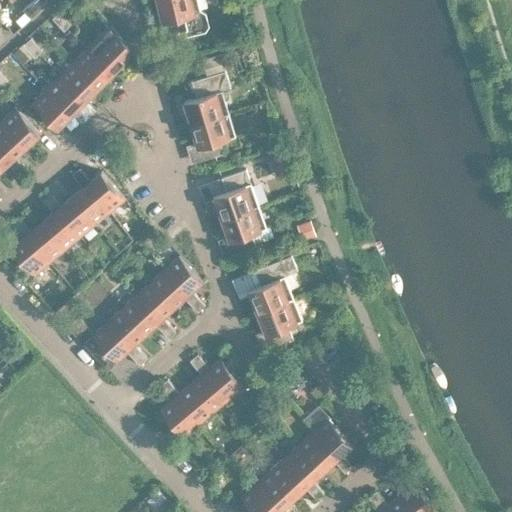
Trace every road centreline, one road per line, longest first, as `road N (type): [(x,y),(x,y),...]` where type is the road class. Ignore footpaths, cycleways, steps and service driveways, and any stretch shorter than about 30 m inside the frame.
road 1 (residential): [(228,306),(150,73)]
road 2 (residential): [(0,211),(150,73)]
road 3 (residential): [(110,414),(0,294)]
road 4 (residential): [(110,414),(228,306)]
road 5 (residential): [(200,511),(110,414)]
